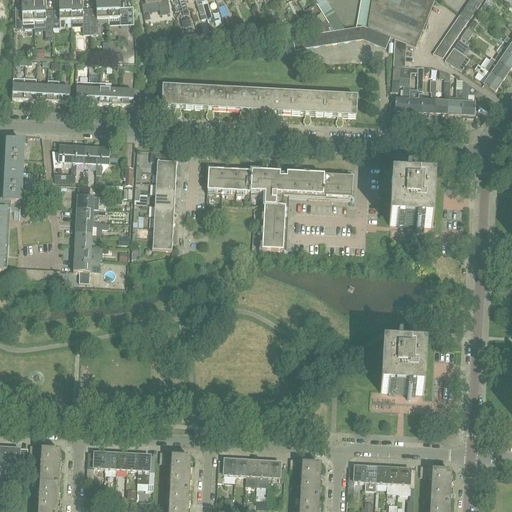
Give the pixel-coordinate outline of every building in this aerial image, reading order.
[(97,20),(90,20),(91,29),(91,37),(98,36),(98,21),(109,20),(108,0),(106,0),(96,0),(97,20)] [(127,14),(120,14),(119,0),(108,0),(109,20),(120,20),(120,27),(128,27),(127,14)] [(171,15),(169,8),(167,0),(145,0),(146,6),(142,6),(144,15),(147,14),(160,12),(160,17),(171,15)] [(188,11),(185,0),(175,0),(177,0),(179,0),(183,13),(188,11)] [(201,0),(202,3),(203,5),(206,15),(211,13),(207,0),(201,0)] [(321,10),(329,5),(326,0),(325,0),(318,5),(321,10)] [(395,41),(407,46),(416,49),(435,2),(431,0),(372,0),(367,30),(372,32),(378,34),(384,36),(391,39),(395,41)] [(53,21),(53,30),(65,29),(66,22),(72,22),(71,1),(59,2),(60,15),(53,16),(53,21)] [(83,1),(71,1),(72,22),(83,21),(83,37),(91,37),(91,29),(90,20),(83,20),(83,1)] [(476,12),(480,7),(471,1),(467,7),(476,12)] [(493,5),(487,1),(484,7),(489,10),(493,5)] [(47,30),(53,30),(53,21),(53,16),(46,16),(46,2),(34,3),(35,23),(35,30),(46,29),(47,30)] [(35,30),(35,23),(34,3),(22,3),(22,9),(15,9),(16,31),(35,31),(35,30)] [(207,20),(206,15),(203,5),(198,7),(202,21),(207,20)] [(333,11),(329,5),(321,10),(325,16),(333,11)] [(311,23),(322,17),(316,6),(305,12),(311,23)] [(467,7),(464,12),(472,17),(476,12),(467,7)] [(325,16),(329,22),(336,16),(333,11),(325,16)] [(469,23),(472,17),(464,12),(460,17),(469,23)] [(340,22),(336,16),(329,22),(332,27),(340,22)] [(322,17),(311,23),(318,34),(331,32),(322,17)] [(460,17),(457,21),(466,27),(469,23),(460,17)] [(463,31),(466,27),(457,21),(454,25),(463,31)] [(345,30),(340,22),(332,27),(335,32),(345,30)] [(473,32),(478,25),(473,22),(468,28),(473,32)] [(254,24),(241,29),(247,45),(261,39),(254,24)] [(460,35),(463,31),(454,25),(452,29),(460,35)] [(363,41),(364,28),(354,30),(356,42),(363,41)] [(368,43),(372,32),(367,30),(364,28),(363,41),(368,43)] [(224,29),(211,33),(213,40),(216,50),(231,47),(227,37),(224,29)] [(449,34),(458,39),(460,35),(452,29),(449,34)] [(350,43),(356,42),(354,30),(348,31),(350,43)] [(350,43),(348,31),(342,32),(344,44),(350,43)] [(473,35),(467,31),(461,39),(467,43),(473,35)] [(338,45),(344,44),(342,32),(336,33),(338,45)] [(374,46),(378,34),(372,32),(368,43),(374,46)] [(336,33),(330,34),(332,46),(338,45),(336,33)] [(229,37),(232,46),(242,44),(238,34),(229,37)] [(325,47),(332,46),(330,34),(324,35),(325,47)] [(384,36),(378,34),(374,46),(379,48),(384,36)] [(455,43),(458,39),(449,34),(446,38),(455,43)] [(182,40),(186,53),(201,48),(198,39),(197,35),(182,40)] [(213,40),(212,35),(198,39),(201,48),(202,52),(216,50),(213,40)] [(325,47),(324,35),(317,36),(319,48),(325,47)] [(511,41),(507,38),(502,35),(500,37),(505,41),(504,42),(508,45),(509,44),(511,46),(506,54),(499,49),(511,57),(511,41)] [(313,49),(319,48),(317,36),(311,37),(313,49)] [(384,36),(379,48),(386,51),(391,39),(384,36)] [(301,51),(307,50),(305,37),(299,38),(301,51)] [(307,50),(313,49),(311,37),(305,37),(307,50)] [(301,51),(299,38),(293,39),(295,52),(301,51)] [(452,47),(455,43),(446,38),(443,42),(452,47)] [(395,41),(395,51),(407,51),(407,46),(395,41)] [(443,42),(440,46),(449,51),(452,47),(443,42)] [(454,50),(459,54),(465,46),(459,42),(454,50)] [(446,56),(449,51),(440,46),(437,50),(446,56)] [(174,54),(173,47),(162,48),(163,56),(174,54)] [(510,73),(511,69),(511,57),(499,49),(497,53),(501,56),(501,55),(504,57),(499,65),(492,60),(510,73)] [(443,60),(446,56),(437,50),(433,56),(443,60)] [(454,50),(451,54),(445,63),(450,67),(459,54),(454,50)] [(44,51),(36,51),(36,61),(44,60),(44,51)] [(456,70),(459,66),(465,57),(459,54),(450,67),(456,70)] [(123,55),(114,55),(115,64),(123,63),(123,55)] [(456,70),(461,74),(470,61),(465,57),(459,66),(456,70)] [(492,60),(484,71),(502,83),(510,73),(492,60)] [(495,94),(502,83),(484,71),(479,67),(475,72),(488,81),(484,87),(495,94)] [(411,70),(406,69),(401,69),(394,69),(392,94),(399,94),(399,89),(404,89),(410,89),(410,84),(411,75),(411,70)] [(445,103),(436,102),(435,116),(448,117),(449,99),(450,83),(450,76),(439,72),(439,81),(444,81),(443,95),(444,95),(444,99),(445,99),(445,103)] [(12,102),(24,103),(25,87),(25,81),(14,81),(12,102)] [(25,81),(25,87),(24,103),(35,103),(36,88),(37,82),(25,81)] [(419,102),(409,101),(409,115),(422,115),(423,102),(424,82),(418,82),(417,94),(418,94),(418,98),(419,98),(419,102)] [(423,102),(422,115),(435,116),(436,102),(437,83),(431,82),(430,94),(432,94),(431,98),(432,98),(432,102),(423,102)] [(461,117),(468,117),(467,120),(474,120),(474,118),(475,118),(476,104),(469,104),(469,87),(463,82),(463,92),(461,117)] [(48,83),(48,89),(47,104),(58,104),(59,89),(59,83),(48,83)] [(87,106),(88,91),(89,85),(77,84),(77,90),(76,105),(87,106)] [(99,106),(100,91),(100,85),(89,85),(88,91),(87,106),(99,106)] [(36,88),(35,103),(47,104),(48,89),(36,88)] [(59,89),(58,104),(70,105),(71,90),(59,89)] [(194,91),(178,90),(163,89),(162,109),(176,110),(175,113),(174,114),(174,118),(175,119),(181,119),(182,118),(182,114),(181,113),(181,110),(193,111),(194,91)] [(407,115),(409,115),(409,101),(410,89),(404,89),(403,101),(396,101),(395,114),(396,114),(395,117),(402,117),(402,114),(407,115)] [(100,91),(99,106),(110,107),(111,92),(100,91)] [(213,112),(225,113),(226,92),(194,91),(193,111),(208,112),(208,115),(207,116),(206,120),(207,121),(213,121),(214,120),(214,116),(213,115),(213,112)] [(110,107),(122,108),(123,92),(111,92),(110,107)] [(134,93),(123,92),(122,108),(133,108),(134,93)] [(246,114),(258,114),(259,94),(226,92),(225,113),(240,114),(240,117),(239,118),(239,121),(240,122),(245,123),(246,122),(246,118),(246,117),(246,114)] [(448,117),(461,117),(463,92),(457,92),(456,99),(449,99),(448,117)] [(491,115),(497,106),(477,92),(474,96),(481,102),(478,106),(491,115)] [(278,115),(291,116),(292,96),(259,94),(258,114),(273,115),(272,118),(271,119),(271,123),(272,124),(278,124),(279,123),(279,120),(278,119),(278,115)] [(324,98),(292,96),(291,116),(305,117),(305,120),(304,121),(303,125),(304,126),(310,126),(311,125),(311,121),(310,120),(310,117),(323,118),(324,98)] [(337,127),(342,128),(343,127),(344,123),(343,122),(343,119),(356,120),(357,99),(324,98),(323,118),(337,119),(337,122),(336,123),(336,127),(337,127)] [(21,205),(24,145),(28,145),(28,139),(15,138),(15,144),(7,144),(4,205),(0,204),(0,274),(4,275),(7,213),(10,213),(10,205),(18,205),(21,205)] [(71,178),(73,149),(60,149),(60,154),(53,154),(54,170),(59,170),(71,170),(71,178)] [(85,150),(73,149),(71,178),(76,178),(77,167),(84,167),(85,150)] [(97,150),(85,150),(84,167),(84,171),(88,171),(88,167),(96,168),(97,150)] [(102,178),(102,168),(109,168),(109,151),(97,150),(96,168),(96,178),(102,178)] [(168,154),(151,154),(151,164),(157,165),(157,176),(176,177),(177,166),(178,166),(178,165),(167,165),(168,154)] [(125,173),(124,188),(131,188),(132,173),(125,173)] [(262,253),(283,254),(286,210),(276,209),(276,203),(280,203),(280,198),(308,199),(308,202),(352,204),(353,180),(208,173),(207,194),(265,197),(262,253)] [(176,177),(157,176),(156,187),(176,188),(176,177)] [(391,183),(389,227),(433,229),(435,185),(391,183)] [(156,187),(156,197),(175,198),(176,188),(156,187)] [(78,189),(77,211),(94,212),(94,205),(98,205),(98,200),(89,199),(90,189),(78,189)] [(124,201),(132,201),(132,191),(124,191),(124,201)] [(175,198),(156,197),(155,208),(174,209),(175,198)] [(155,208),(154,219),(174,220),(174,209),(155,208)] [(106,213),(94,212),(77,211),(77,224),(93,225),(94,217),(105,217),(106,213)] [(173,231),(174,220),(154,219),(154,230),(173,231)] [(76,237),(93,238),(101,238),(102,238),(102,232),(109,232),(109,226),(93,225),(77,224),(76,237)] [(154,230),(153,241),(173,242),(173,231),(154,230)] [(101,238),(93,238),(76,237),(75,249),(92,250),(92,241),(101,242),(101,238)] [(118,247),(129,247),(130,239),(119,238),(118,247)] [(172,254),(173,242),(153,241),(153,253),(172,254)] [(75,249),(75,262),(91,262),(92,254),(96,255),(96,250),(92,250),(75,249)] [(140,250),(132,249),(132,262),(140,262),(140,250)] [(127,264),(128,255),(120,255),(119,263),(127,264)] [(101,263),(91,262),(75,262),(74,274),(80,274),(79,285),(90,286),(91,268),(100,268),(101,263)] [(69,276),(61,276),(61,285),(61,288),(61,289),(68,289),(68,288),(69,276)] [(381,394),(424,397),(426,353),(383,351),(381,394)] [(9,451),(0,450),(0,466),(8,467),(9,451)] [(29,452),(21,452),(9,451),(8,467),(20,468),(19,473),(27,473),(29,452)] [(42,453),(42,460),(41,486),(60,487),(62,454),(42,453)] [(95,455),(95,457),(89,457),(88,471),(106,472),(107,456),(95,455)] [(117,473),(118,457),(107,456),(106,472),(117,473)] [(129,457),(118,457),(117,473),(128,474),(129,457)] [(139,474),(139,458),(129,457),(128,474),(139,474)] [(151,458),(139,458),(139,474),(139,486),(149,487),(150,472),(151,458)] [(172,466),(171,493),(190,494),(191,460),(172,459),(172,466)] [(236,479),(237,463),(225,462),(225,464),(219,463),(218,485),(224,485),(225,479),(236,479)] [(247,480),(248,463),(237,463),(236,479),(247,480)] [(259,464),(248,463),(247,480),(258,480),(259,464)] [(258,480),(269,481),(270,464),(259,464),(258,480)] [(281,465),(270,464),(269,481),(280,481),(281,465)] [(302,466),(302,473),(301,499),(320,500),(322,467),(302,466)] [(359,485),(366,486),(367,470),(356,470),(356,471),(350,471),(348,500),(354,501),(355,485),(359,485)] [(377,486),(378,471),(367,470),(366,486),(366,494),(377,494),(377,486)] [(377,486),(387,487),(389,487),(389,471),(378,471),(377,486)] [(400,488),(401,472),(389,471),(389,487),(400,488)] [(412,472),(401,472),(400,488),(408,488),(408,491),(416,492),(417,473),(412,472)] [(433,473),(433,480),(431,506),(450,507),(452,474),(433,473)] [(58,511),(60,487),(41,486),(39,511),(58,511)] [(169,511),(188,511),(190,494),(171,493),(169,511)] [(319,511),(320,500),(301,499),(300,511),(319,511)]
